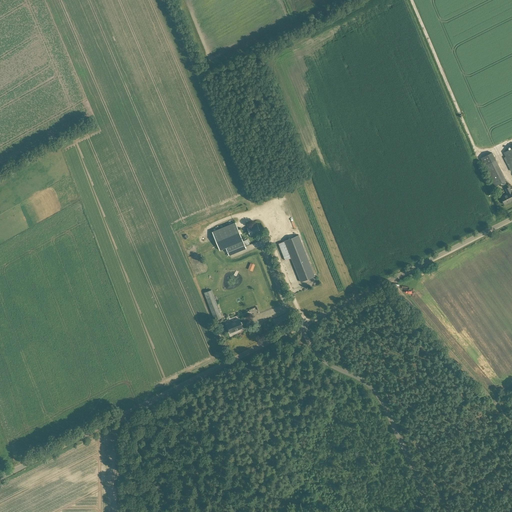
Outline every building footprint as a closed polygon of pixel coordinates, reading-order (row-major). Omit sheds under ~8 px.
[(500,144),(504,152),(505,151),(511,147),(511,97),(470,119),(481,139),(494,133),(500,144)] [(506,180),(492,152),(480,158),(494,186),(506,180)] [(511,199),(511,192),(509,186),(505,189),(507,193),(500,196),(504,204),(509,202),(509,201),(511,199)] [(282,204),(294,198),(293,196),(281,201),(282,204)] [(246,248),(243,241),(235,222),(212,232),(220,250),(226,248),(229,255),(246,248)] [(247,228),(250,235),(260,232),(257,224),(247,228)] [(183,243),(192,240),(190,235),(185,236),(186,239),(182,240),(183,243)] [(301,282),(315,276),(299,235),(284,241),(289,252),(290,255),(301,282)] [(284,241),(278,244),(285,260),(291,258),(289,255),(290,255),(289,252),(288,252),(284,241)] [(197,272),(198,274),(200,273),(199,271),(205,269),(202,259),(191,263),(195,273),(197,272)] [(204,293),(213,315),(220,312),(211,290),(204,293)] [(293,319),(291,315),(290,313),(273,321),(273,323),(276,328),(293,319)] [(243,328),(241,323),(239,319),(226,324),(230,333),(243,328)]
